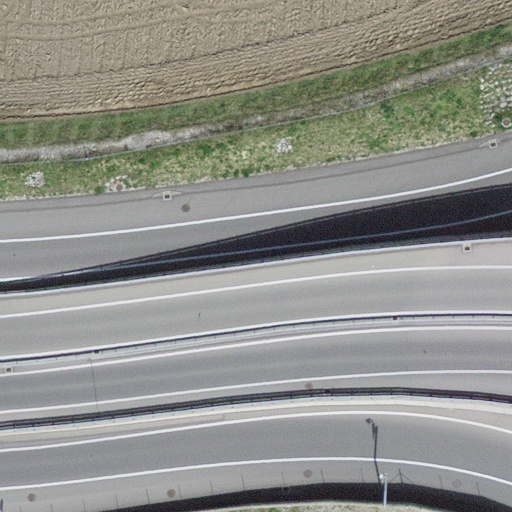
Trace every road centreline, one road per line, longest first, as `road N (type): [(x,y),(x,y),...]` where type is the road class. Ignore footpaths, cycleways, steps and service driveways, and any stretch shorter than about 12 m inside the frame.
road 1 (motorway): [(0,473),(328,435),(460,443),(511,459)]
road 2 (motorway): [(511,191),(350,221),(0,259)]
road 3 (motorway): [(511,289),(339,294),(0,339)]
road 4 (motorway): [(0,397),(460,350),(511,352)]
